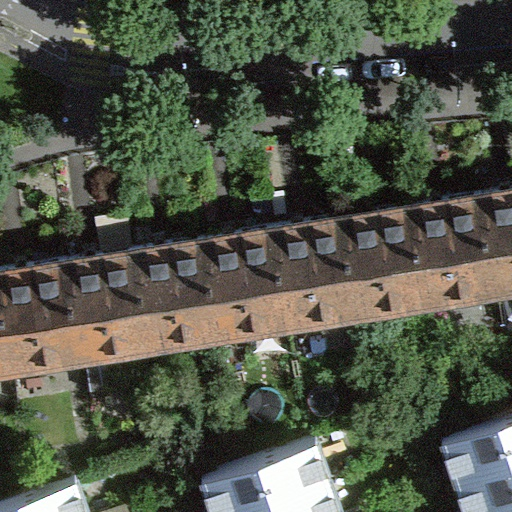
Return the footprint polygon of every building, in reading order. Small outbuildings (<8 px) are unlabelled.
[(511,182),(484,187),(499,280),(511,277),(511,182)] [(429,291),(499,280),(484,187),(443,193),(414,198),(429,291)] [(374,204),(344,209),(359,302),(429,291),(414,198),(374,204)] [(290,313),(359,302),(344,209),(304,215),(275,220),(290,313)] [(290,313),(275,220),(235,226),(205,231),(220,324),(290,313)] [(166,237),(135,242),(150,335),(220,324),(205,231),(166,237)] [(150,335),(135,242),(97,248),(66,254),(80,346),(150,335)] [(0,263),(0,289),(11,358),(80,346),(66,254),(26,260),(0,263)] [(0,359),(11,358),(0,289),(0,359)] [(511,511),(511,406),(442,431),(451,458),(469,511),(511,511)] [(216,511),(343,511),(316,431),(202,469),(216,511)] [(89,511),(75,469),(0,494),(0,511),(89,511)]
